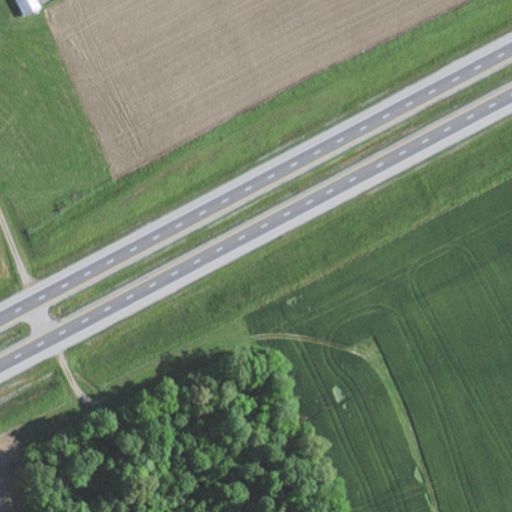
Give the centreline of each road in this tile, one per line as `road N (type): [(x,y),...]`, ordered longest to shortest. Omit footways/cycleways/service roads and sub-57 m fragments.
road 1 (trunk): [(511,48),(0,319)]
road 2 (trunk): [(0,366),(511,96)]
